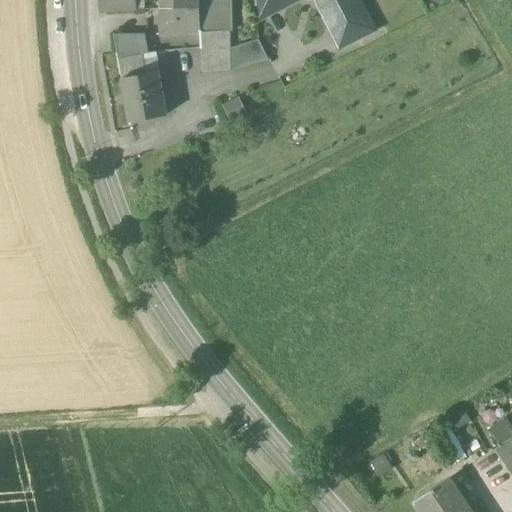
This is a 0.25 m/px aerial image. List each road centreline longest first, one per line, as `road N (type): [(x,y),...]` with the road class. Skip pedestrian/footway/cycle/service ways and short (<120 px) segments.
road 1 (secondary): [(78,0),(96,159),(164,315),(332,511)]
road 2 (track): [(0,422),(239,408)]
